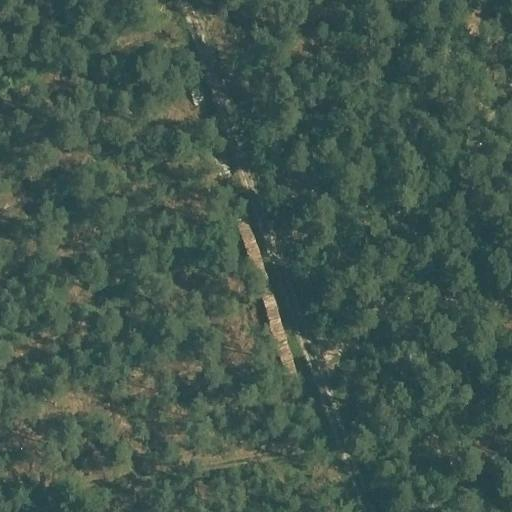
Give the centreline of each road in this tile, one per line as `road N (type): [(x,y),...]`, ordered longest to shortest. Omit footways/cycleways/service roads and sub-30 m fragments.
road 1 (track): [(367,511),(184,0)]
road 2 (track): [(321,387),(511,106)]
